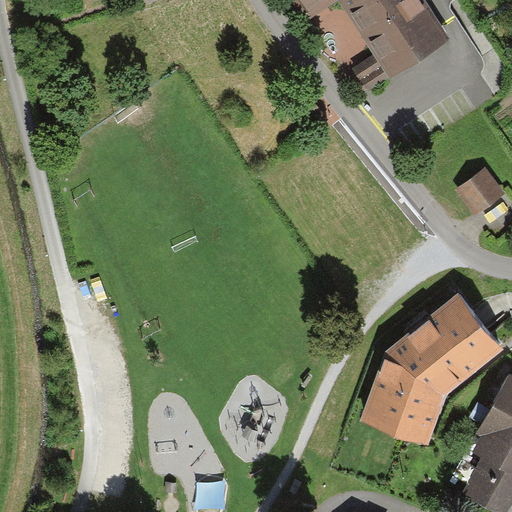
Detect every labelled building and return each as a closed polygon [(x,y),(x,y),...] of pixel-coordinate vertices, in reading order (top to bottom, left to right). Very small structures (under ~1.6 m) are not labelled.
[(374,58),(388,81),(451,41),(424,0),(290,0),(306,24),(338,3),(342,8),(374,58)] [(388,81),(374,58),(353,71),(367,94),(388,81)] [(483,170),(457,190),(478,218),(505,197),(483,170)] [(503,341),(461,286),(385,348),(362,415),(426,437),(444,386),(503,341)] [(463,487),(505,509),(511,496),(511,372),(508,370),(478,427),(481,431),(474,444),(469,442),(454,472),(467,479),(463,487)] [(199,510),(228,511),(229,484),(200,483),(199,510)]
